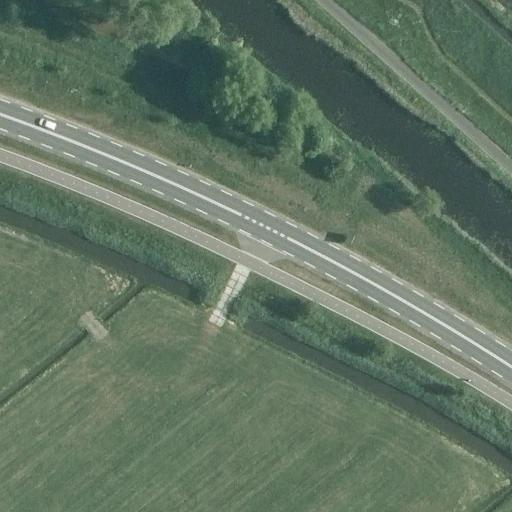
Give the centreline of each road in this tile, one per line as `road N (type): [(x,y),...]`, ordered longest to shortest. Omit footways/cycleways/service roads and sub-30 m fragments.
road 1 (primary): [(511,367),(344,263),(0,114)]
road 2 (unclassified): [(511,166),(324,0)]
